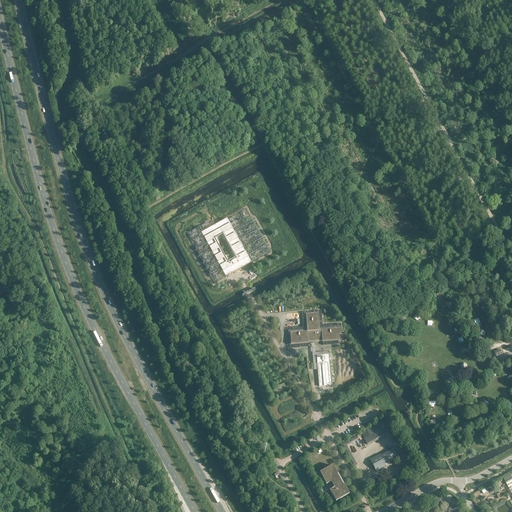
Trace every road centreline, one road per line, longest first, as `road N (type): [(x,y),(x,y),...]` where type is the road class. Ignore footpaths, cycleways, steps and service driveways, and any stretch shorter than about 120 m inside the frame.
road 1 (primary): [(221,511),(128,343),(85,245),(18,0)]
road 2 (primary): [(0,27),(69,273),(195,511)]
road 3 (track): [(373,0),(504,239),(499,269),(511,294)]
